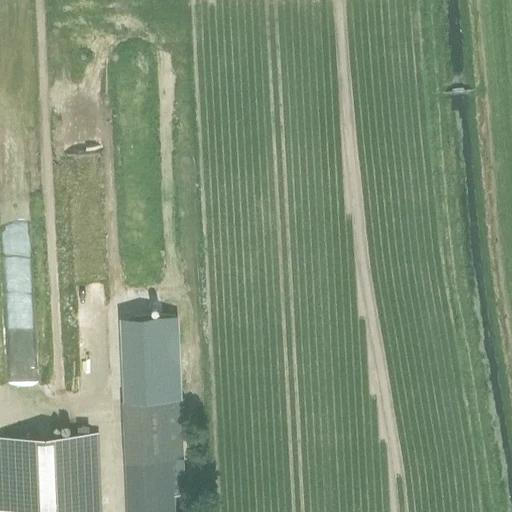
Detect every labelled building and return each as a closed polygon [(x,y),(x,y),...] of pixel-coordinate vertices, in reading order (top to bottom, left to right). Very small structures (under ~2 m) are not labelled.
[(125,173),(127,214),(150,213),(149,193),(157,193),(156,171),(125,173)] [(78,174),(79,209),(102,208),(101,173),(78,174)] [(15,329),(14,383),(36,383),(37,330),(15,329)] [(129,511),(173,511),(169,398),(125,400),(129,511)] [(99,511),(96,433),(0,437),(0,509),(17,509),(16,511),(99,511)]
